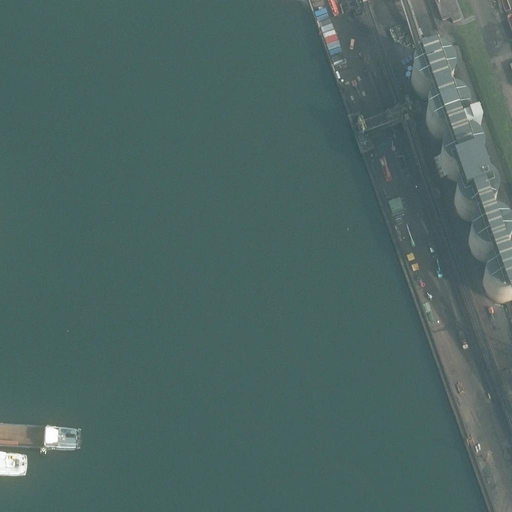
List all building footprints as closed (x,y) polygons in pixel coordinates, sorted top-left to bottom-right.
[(455,0),(435,0),(444,24),(453,22),(454,26),(464,23),(455,0)] [(424,63),(421,65),(419,67),(417,68),(414,73),(413,81),(414,89),(417,95),(421,98),(425,100),(430,102),(435,102),(441,100),(446,98),(449,95),(453,90),(454,83),(454,78),(452,72),(448,66),(442,63),(436,61),(430,61),(424,63)] [(438,104),(435,106),(431,109),(428,114),(427,122),(428,129),(431,135),(435,138),(439,141),(444,143),(449,143),(455,141),(459,139),(463,135),(466,130),(468,124),(468,118),(466,113),(462,107),(456,104),(450,102),(444,102),(438,104)] [(451,144),(447,146),(444,150),(441,155),(439,162),(441,170),(444,176),(447,179),(452,182),(457,183),(462,184),(468,182),(472,180),(476,176),(479,171),(481,164),(481,159),(479,154),(474,148),(469,144),(463,143),(457,142),(451,144)] [(464,185),(461,187),(457,190),(454,195),(453,203),(454,210),(457,216),(461,220),(465,222),(470,224),(475,224),(481,222),(486,220),(489,217),(493,211),(494,205),(494,200),(492,194),(488,188),(482,185),(476,183),(471,183),(464,185)] [(477,225),(474,227),(471,230),(467,235),(466,243),(467,250),(471,256),(474,259),(478,262),(483,264),(488,264),(494,262),(499,260),(502,256),(506,251),(507,245),(507,239),(505,234),(501,228),(495,225),(489,223),(484,222),(477,225)] [(493,265),(490,267),(486,270),(483,275),(481,283),(483,290),(486,296),(489,299),(494,302),(499,304),(504,304),(510,302),(511,301),(511,265),(505,263),(499,262),(493,265)]
